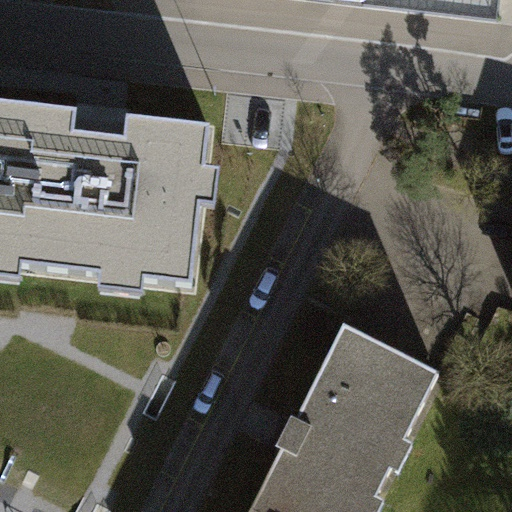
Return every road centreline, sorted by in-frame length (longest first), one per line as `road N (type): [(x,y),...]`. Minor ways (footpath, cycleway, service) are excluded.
road 1 (residential): [(403,59),(203,511)]
road 2 (residential): [(0,8),(403,59)]
